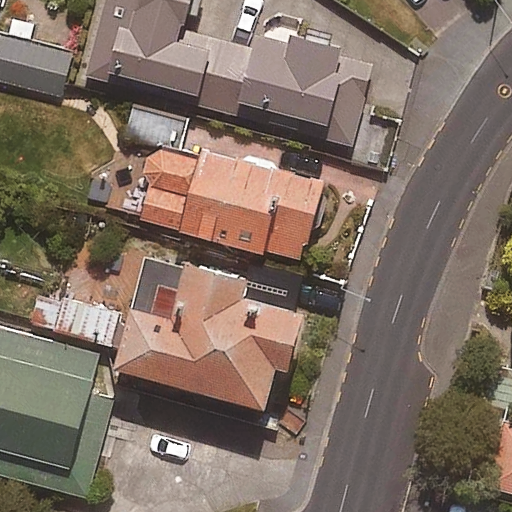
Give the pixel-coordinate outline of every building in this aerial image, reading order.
[(185,0),(103,0),(85,68),(112,75),(116,61),(196,83),(208,35),(178,27),(185,0)] [(340,39),(233,6),(205,97),(349,141),(368,79),(332,68),(340,39)] [(73,52),(3,31),(0,40),(0,76),(60,95),(73,52)] [(301,253),(324,161),(201,130),(196,152),(181,148),(190,112),(129,97),(120,134),(150,142),(142,171),(98,160),(88,198),(301,253)] [(184,256),(147,245),(116,352),(261,394),(273,353),(283,356),(306,278),(188,243),(184,256)] [(131,374),(0,337),(0,452),(102,481),(131,374)] [(492,481),(511,486),(511,418),(508,418),(492,481)] [(511,511),(511,502),(497,499),(494,511),(511,511)]
